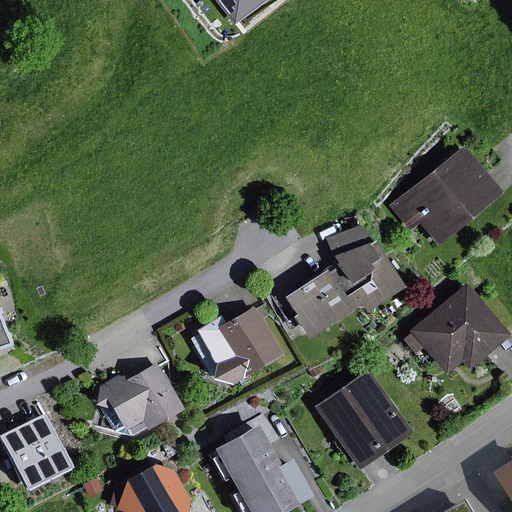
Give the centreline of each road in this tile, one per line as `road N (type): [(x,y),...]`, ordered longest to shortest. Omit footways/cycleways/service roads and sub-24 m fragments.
road 1 (residential): [(268,236),(115,347),(0,402)]
road 2 (residential): [(511,416),(368,511)]
